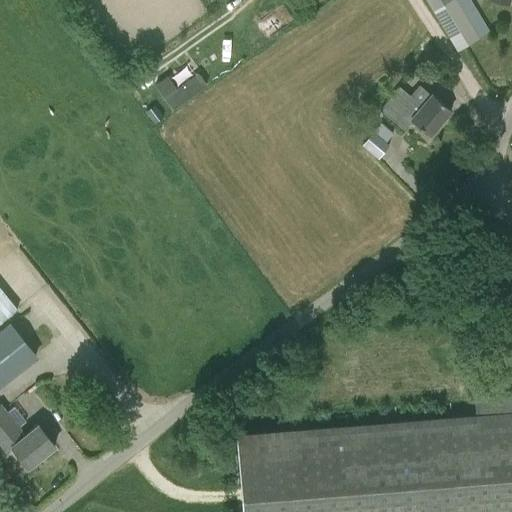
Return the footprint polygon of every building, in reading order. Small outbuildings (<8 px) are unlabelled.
[(456,51),(479,38),(455,0),(445,0),(431,9),(456,51)] [(423,72),(436,83),(443,74),(430,63),(423,72)] [(197,73),(176,88),(167,76),(155,84),(173,109),(206,85),(197,73)] [(429,135),(451,109),(432,92),(431,94),(419,84),(410,94),(399,85),(380,108),(404,129),(411,120),(429,135)] [(153,105),(146,110),(154,122),(161,117),(153,105)] [(379,158),(389,145),(373,131),(362,144),(379,158)] [(0,322),(17,309),(0,287),(0,322)] [(10,323),(0,331),(0,383),(36,355),(10,323)] [(0,442),(6,451),(12,446),(28,466),(55,445),(38,424),(25,435),(0,405),(0,404),(0,442)]
